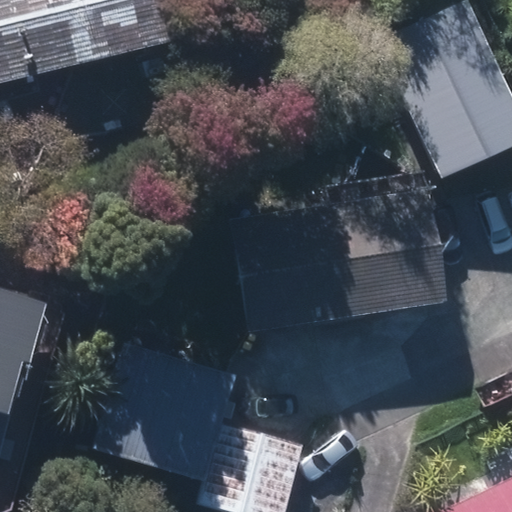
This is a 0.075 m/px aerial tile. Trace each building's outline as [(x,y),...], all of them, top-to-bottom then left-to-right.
[(0,0),(0,88),(157,50),(144,0),(0,0)] [(222,228),(239,337),(429,308),(413,200),(222,228)] [(0,307),(0,393),(23,314),(0,307)] [(116,352),(84,453),(189,486),(221,385),(116,352)] [(511,511),(511,479),(441,511),(511,511)]
